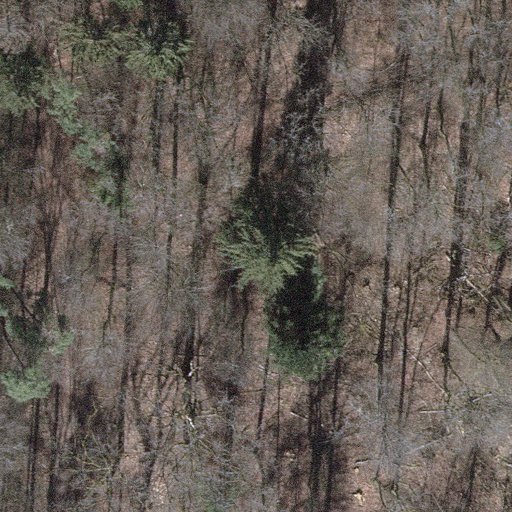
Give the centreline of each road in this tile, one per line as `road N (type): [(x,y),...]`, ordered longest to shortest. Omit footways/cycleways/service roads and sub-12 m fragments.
road 1 (track): [(27,0),(60,285)]
road 2 (track): [(60,285),(71,511)]
